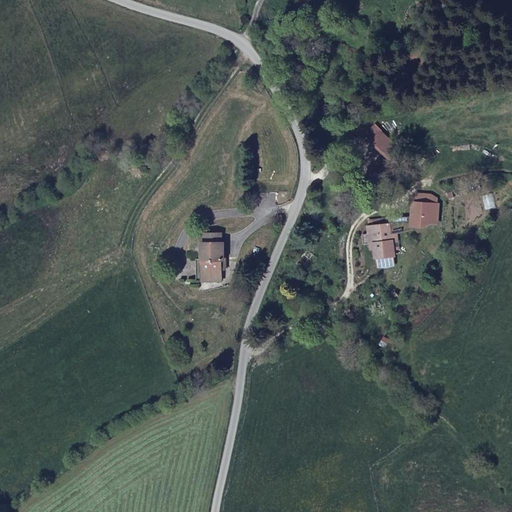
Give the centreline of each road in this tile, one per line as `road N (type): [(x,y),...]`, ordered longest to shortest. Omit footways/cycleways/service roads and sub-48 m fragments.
road 1 (unclassified): [(133,0),(236,39),(264,76),(299,151),(298,185),(247,313),(214,511)]
road 2 (unknown): [(241,351),(334,313),(354,281),(362,223),(404,200),(438,162)]
